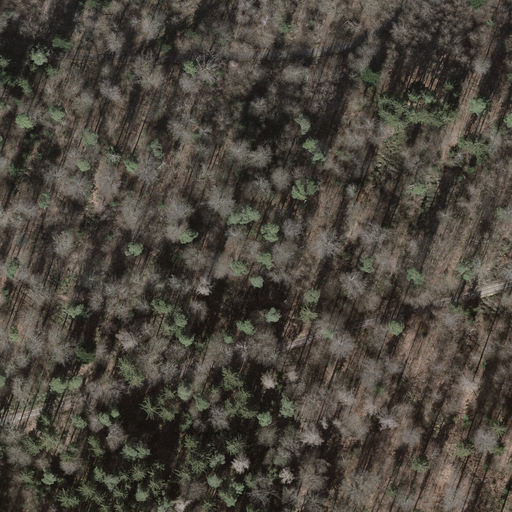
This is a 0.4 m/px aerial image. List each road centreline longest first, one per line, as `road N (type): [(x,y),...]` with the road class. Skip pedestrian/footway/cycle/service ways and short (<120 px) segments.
road 1 (track): [(511,281),(0,421)]
road 2 (track): [(305,54),(68,54),(0,40)]
road 3 (track): [(115,56),(228,0)]
